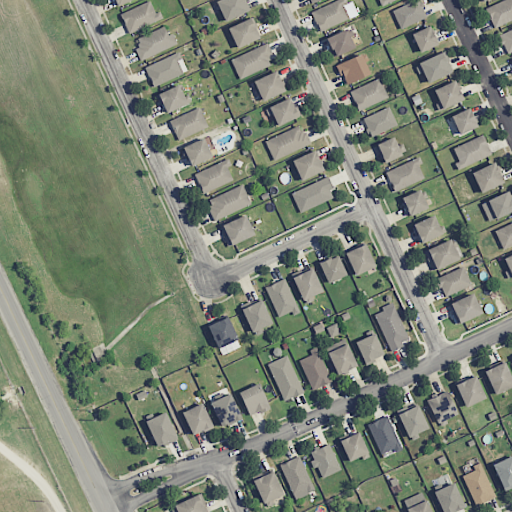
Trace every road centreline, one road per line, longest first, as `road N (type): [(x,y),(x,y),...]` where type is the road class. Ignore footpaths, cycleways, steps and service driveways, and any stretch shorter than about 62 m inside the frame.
road 1 (residential): [(511,325),(295,432),(105,508)]
road 2 (residential): [(279,0),(442,359)]
road 3 (residential): [(84,0),(215,285)]
road 4 (tertiary): [(106,511),(0,290)]
road 5 (residential): [(376,208),(215,285)]
road 6 (residential): [(452,0),(511,129)]
